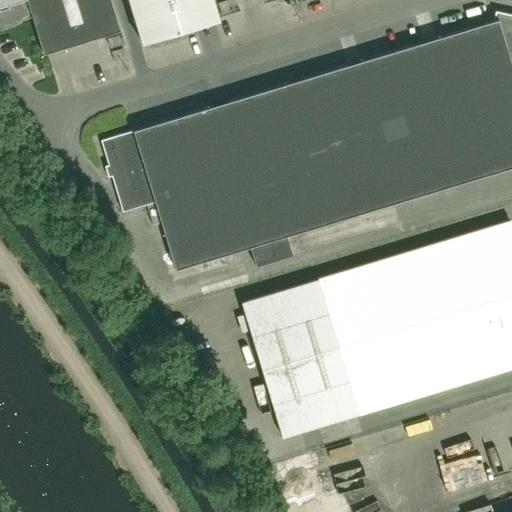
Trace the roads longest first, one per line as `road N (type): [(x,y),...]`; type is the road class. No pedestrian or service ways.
road 1 (unclassified): [(38,119),(427,0)]
road 2 (track): [(0,259),(167,511)]
